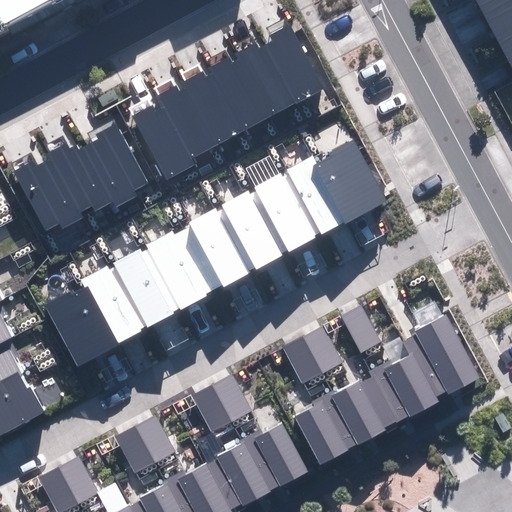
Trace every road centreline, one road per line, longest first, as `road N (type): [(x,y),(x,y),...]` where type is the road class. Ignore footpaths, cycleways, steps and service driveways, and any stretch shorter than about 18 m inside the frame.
road 1 (residential): [(0,456),(490,199)]
road 2 (residential): [(385,0),(490,199)]
road 3 (residential): [(0,86),(161,0)]
